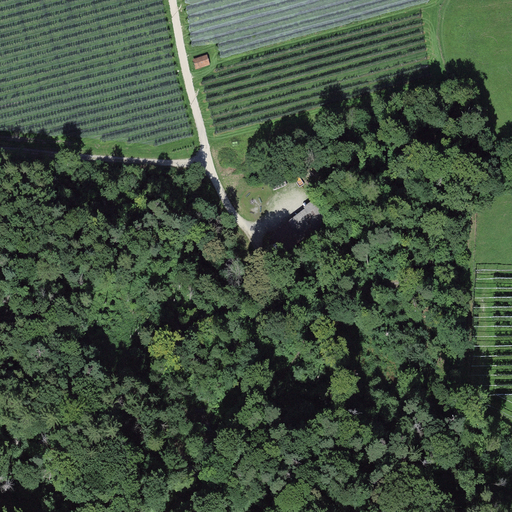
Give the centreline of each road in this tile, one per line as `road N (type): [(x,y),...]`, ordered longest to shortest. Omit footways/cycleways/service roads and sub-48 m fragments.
road 1 (track): [(462,406),(473,271),(467,119)]
road 2 (track): [(253,235),(286,301),(303,308),(389,283),(471,290)]
road 3 (track): [(214,511),(232,484),(240,437),(303,349),(303,308)]
road 4 (track): [(208,158),(173,163),(0,151)]
road 5 (track): [(0,390),(73,422),(82,446),(71,487),(94,511)]
road 6 (track): [(173,0),(208,158)]
road 7 (track): [(467,119),(445,55),(448,0)]
